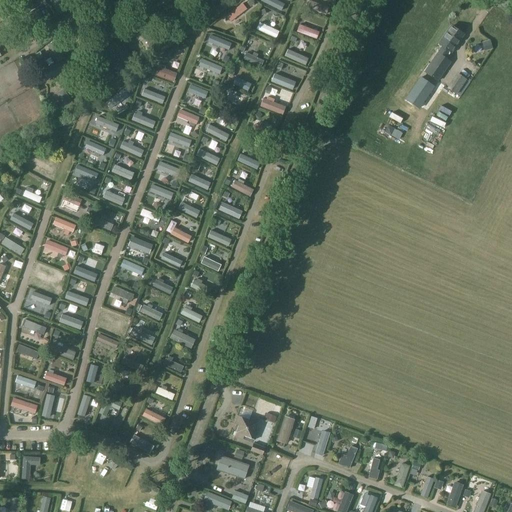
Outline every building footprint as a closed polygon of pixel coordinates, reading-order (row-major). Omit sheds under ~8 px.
[(134,0),(119,0),(128,13),(139,5),(134,0)] [(284,21),(287,14),(268,5),(265,12),(284,21)] [(94,40),(99,36),(98,36),(113,27),(99,6),(92,10),(101,25),(94,29),(95,30),(90,33),(94,40)] [(239,7),(223,18),(226,23),(237,15),(238,17),(241,15),(240,13),(242,11),(239,7)] [(165,11),(161,14),(167,24),(164,27),(167,31),(175,26),(165,11)] [(271,21),(266,27),(273,33),(278,28),(271,21)] [(139,43),(144,49),(156,41),(144,25),(140,29),(146,38),(139,43)] [(451,26),(439,44),(442,46),(424,72),(437,81),(451,62),(446,59),(451,52),(463,35),(451,26)] [(257,31),(254,37),(273,43),(275,37),(257,31)] [(298,32),(295,39),(315,47),(318,40),(298,32)] [(54,41),(46,46),(58,64),(65,59),(54,41)] [(117,58),(111,63),(117,71),(133,59),(119,41),(113,46),(117,52),(114,54),(117,58)] [(264,62),(251,57),(252,54),(248,52),(247,55),(245,54),(243,60),(261,68),(264,62)] [(260,74),(262,69),(242,60),(240,66),(260,74)] [(173,82),(176,74),(155,66),(152,74),(173,82)] [(214,80),(217,74),(199,66),(196,72),(214,80)] [(466,80),(457,73),(447,88),(456,95),(466,80)] [(292,90),(295,82),(274,74),(271,82),(292,90)] [(152,82),(171,90),(173,85),(155,77),(152,82)] [(420,78),(405,99),(418,108),(433,87),(420,78)] [(248,99),(250,93),(231,84),(229,90),(248,99)] [(74,106),(64,90),(57,94),(63,104),(55,109),(59,115),(74,106)] [(184,99),(201,105),(204,97),(187,90),(184,99)] [(263,99),(260,107),(281,115),(284,107),(271,102),(272,99),(267,98),(266,100),(263,99)] [(177,116),(174,123),(193,132),(196,125),(177,116)] [(399,122),(411,127),(413,122),(401,117),(399,122)] [(58,140),(55,136),(59,133),(55,127),(40,137),(45,143),(49,140),(52,144),(58,140)] [(260,127),(259,132),(252,130),(250,138),(269,143),(270,137),(265,136),(266,129),(260,127)] [(239,163),(236,168),(253,176),(255,170),(239,163)] [(45,184),(48,178),(33,171),(30,177),(45,184)] [(71,179),(88,184),(89,177),(72,173),(71,179)] [(235,181),(231,187),(249,197),(253,191),(242,185),(243,183),(238,180),(237,182),(235,181)] [(27,187),(26,191),(25,190),(23,196),(39,203),(41,197),(31,193),(33,190),(27,187)] [(79,214),(82,206),(63,199),(59,211),(68,214),(69,210),(79,214)] [(238,219),(242,212),(228,206),(229,203),(223,201),(222,203),(221,202),(218,210),(238,219)] [(95,218),(92,224),(110,231),(113,225),(106,222),(107,219),(102,216),(100,220),(95,218)] [(138,216),(137,223),(156,228),(158,221),(138,216)] [(75,226),(56,218),(53,225),(65,230),(63,233),(68,235),(69,231),(72,232),(75,226)] [(215,233),(212,231),(211,234),(207,232),(205,236),(229,248),(232,241),(220,235),(221,232),(216,230),(215,233)] [(170,234),(167,241),(185,249),(189,243),(170,234)] [(155,250),(167,257),(172,247),(160,241),(155,250)] [(5,242),(0,248),(0,250),(18,265),(24,256),(5,242)] [(60,262),(60,261),(68,263),(71,255),(45,247),(42,257),(60,262)] [(160,260),(157,266),(176,273),(178,267),(160,260)] [(136,281),(139,275),(120,267),(118,273),(136,281)] [(51,285),(54,278),(37,272),(34,279),(51,285)] [(156,280),(153,286),(169,294),(172,288),(162,283),(163,281),(158,279),(157,281),(156,280)] [(143,306),(140,312),(158,321),(161,315),(151,309),(152,307),(148,305),(147,307),(143,306)] [(198,323),(201,316),(184,308),(180,314),(198,323)] [(115,328),(117,323),(101,317),(99,323),(115,328)] [(134,328),(130,335),(151,345),(154,338),(141,332),(141,330),(137,328),(136,329),(134,328)] [(186,354),(189,349),(173,341),(170,346),(186,354)] [(53,344),(50,352),(72,360),(75,353),(53,344)] [(166,359),(163,365),(180,373),(183,367),(171,362),(172,358),(169,357),(167,360),(166,359)] [(43,386),(58,390),(59,384),(44,380),(43,386)] [(15,383),(14,390),(22,391),(23,384),(15,383)] [(158,388),(155,394),(172,401),(174,395),(165,391),(166,388),(162,386),(161,389),(158,388)] [(46,396),(41,417),(48,419),(52,405),(54,406),(55,402),(53,401),(53,398),(46,396)] [(106,397),(99,413),(105,416),(108,409),(110,410),(112,409),(112,408),(118,410),(121,403),(106,397)] [(81,422),(87,405),(80,403),(75,420),(81,422)] [(11,406),(9,415),(31,420),(33,411),(11,406)] [(235,424),(238,425),(234,436),(242,439),(243,436),(254,440),(257,432),(254,431),(258,420),(251,417),(249,420),(238,416),(235,424)] [(284,417),(276,441),(285,444),(293,420),(284,417)] [(147,420),(145,425),(156,430),(158,425),(147,420)] [(207,433),(216,436),(219,427),(209,424),(207,433)] [(262,455),(265,448),(253,444),(250,451),(262,455)] [(349,469),(357,449),(350,446),(346,456),(342,455),(338,465),(349,469)] [(39,466),(40,458),(23,456),(21,479),(29,480),(30,465),(39,466)] [(244,480),(249,466),(221,457),(216,471),(244,480)] [(376,470),(379,460),(373,459),(368,477),(376,480),(379,471),(376,470)] [(403,488),(410,466),(402,463),(394,485),(403,488)] [(428,498),(434,480),(427,478),(423,488),(417,486),(414,493),(428,498)] [(454,507),(462,485),(454,482),(446,504),(454,507)] [(317,508),(319,492),(313,491),(311,507),(317,508)] [(482,511),(490,494),(481,491),(473,511),(482,511)] [(207,492),(203,500),(227,510),(231,502),(207,492)] [(337,511),(345,511),(353,495),(345,492),(337,511)] [(18,511),(20,499),(11,498),(10,511),(18,511)] [(232,500),(231,508),(244,509),(245,501),(232,500)] [(290,501),(286,509),(293,511),(311,511),(312,510),(290,501)]
